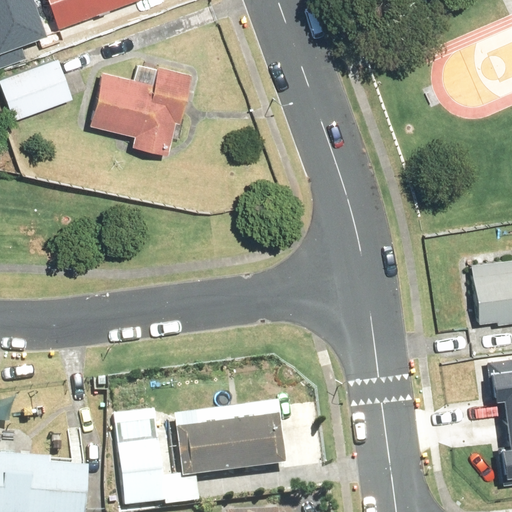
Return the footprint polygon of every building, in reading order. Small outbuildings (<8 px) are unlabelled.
[(33,0),(0,0),(0,67),(26,59),(21,45),(46,36),(33,0)] [(41,0),(52,30),(137,0),(41,0)] [(61,59),(2,78),(14,118),(73,100),(61,59)] [(96,74),(84,128),(129,137),(126,152),(161,160),(169,124),(174,125),(185,75),(151,67),(147,86),(96,74)] [(511,259),(463,265),(470,322),(490,320),(491,325),(511,322),(511,259)] [(500,393),(503,415),(511,413),(511,352),(488,355),(492,394),(500,393)] [(511,413),(503,415),(505,439),(497,440),(501,478),(511,476),(511,413)] [(170,427),(177,478),(279,465),(273,415),(170,427)] [(0,452),(0,511),(77,511),(80,467),(43,464),(44,456),(0,452)]
